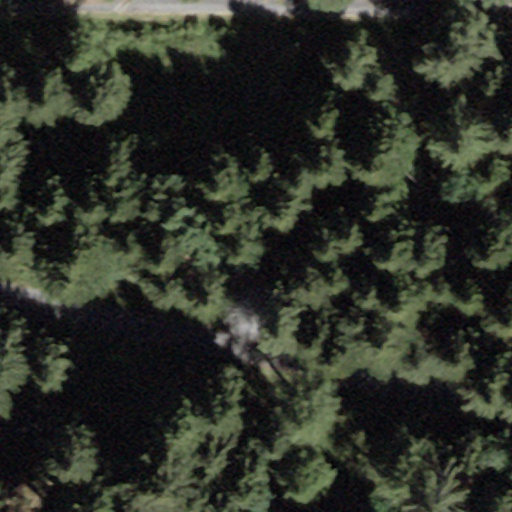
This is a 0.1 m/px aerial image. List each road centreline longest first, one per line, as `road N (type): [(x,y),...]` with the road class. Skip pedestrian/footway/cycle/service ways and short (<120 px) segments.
road 1 (unclassified): [(511,420),(0,298)]
road 2 (unclassified): [(0,11),(377,0),(511,13)]
